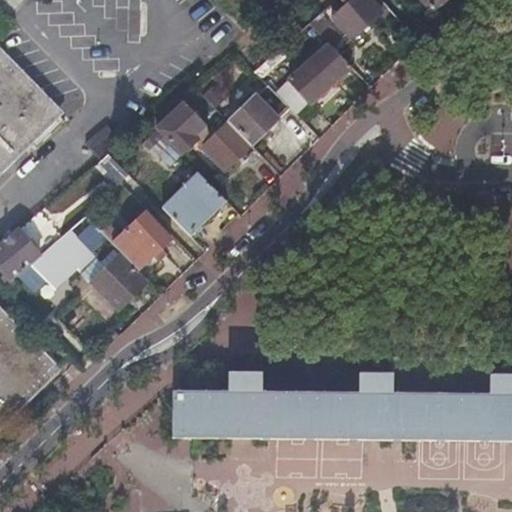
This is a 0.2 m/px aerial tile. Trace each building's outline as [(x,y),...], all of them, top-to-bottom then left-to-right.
[(332,14),(353,37),(381,12),(369,0),(341,0),(344,3),(332,14)] [(422,0),(431,10),(443,0),(422,0)] [(347,40),(322,13),(310,24),(336,51),(347,40)] [(289,79),(312,102),(350,65),(336,51),(327,42),(289,79)] [(0,423),(54,370),(0,316),(0,169),(22,148),(29,156),(63,122),(0,56),(0,423)] [(271,89),(285,75),(268,57),(254,72),(267,85),(271,89)] [(368,91),(380,104),(406,81),(394,67),(368,91)] [(271,89),(267,85),(228,122),(250,145),(289,108),(271,89)] [(181,105),(156,127),(181,154),(206,132),(181,105)] [(103,125),(84,142),(101,161),(109,154),(142,125),(132,114),(110,133),(103,125)] [(228,122),(202,144),(224,169),(250,145),(228,122)] [(101,161),(94,167),(116,189),(130,176),(109,154),(101,161)] [(199,174),(163,208),(190,237),(226,203),(199,174)] [(94,207),(86,214),(135,269),(151,254),(156,260),(163,253),(160,250),(170,241),(144,212),(119,234),(94,207)] [(13,229),(0,240),(0,267),(3,272),(0,274),(0,285),(2,287),(23,268),(38,285),(44,279),(53,289),(76,269),(113,310),(145,281),(135,269),(116,249),(99,264),(67,228),(37,255),(13,229)] [(226,391),(171,391),(171,436),(511,439),(511,511),(511,373),(488,373),(488,357),(391,356),(391,373),(358,372),(358,393),(262,392),(262,372),(227,371),(226,391)]
